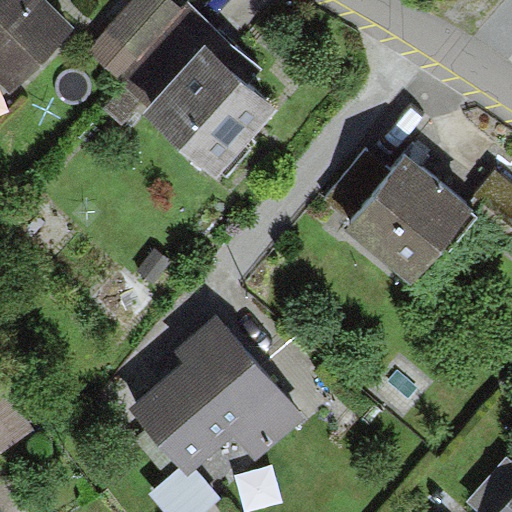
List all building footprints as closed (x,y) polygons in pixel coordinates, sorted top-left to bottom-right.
[(0,0),(0,85),(71,8),(61,0),(0,0)] [(182,0),(164,0),(110,68),(218,154),(279,77),(182,0)] [(408,136),(349,209),(421,267),(480,193),(408,136)] [(222,312),(135,401),(218,482),(305,394),(222,312)] [(0,391),(0,448),(25,434),(0,391)] [(511,511),(511,482),(486,511),(511,511)]
